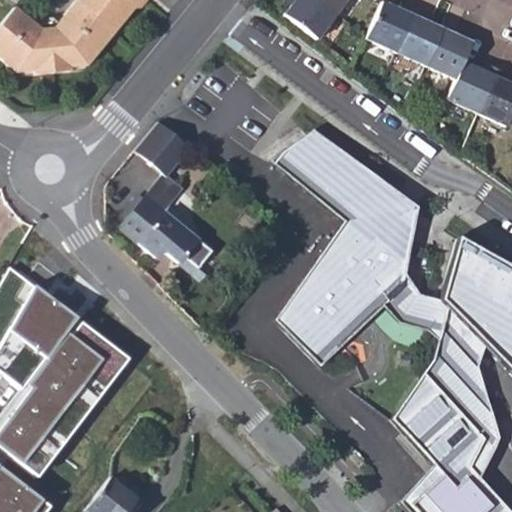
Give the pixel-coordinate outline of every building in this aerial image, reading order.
[(0,60),(21,78),(82,72),(133,9),(130,2),(131,0),(73,0),(51,27),(37,28),(11,8),(0,21),(0,60)] [(131,0),(130,2),(133,9),(138,8),(145,0),(131,0)] [(279,16),(274,23),(307,46),(325,21),(295,0),(281,0),(279,4),(284,9),(279,16)] [(338,0),(295,0),(325,21),(338,0)] [(273,11),(279,16),(284,9),(279,4),(273,11)] [(389,59),(408,15),(395,9),(391,17),(374,10),(358,45),(389,59)] [(418,71),(433,35),(419,29),(422,21),(408,15),(389,59),(418,71)] [(436,28),(433,35),(418,71),(447,84),(457,65),(462,50),(448,42),(451,34),(436,28)] [(470,115),(490,70),(475,63),(472,71),(457,65),(447,84),(439,102),(470,115)] [(501,129),(511,105),(511,88),(510,88),(501,83),(505,75),(490,70),(470,115),(501,129)] [(137,140),(126,153),(159,179),(182,150),(150,123),(137,140)] [(395,194),(311,130),(268,162),(340,223),(272,321),(317,367),(339,347),(333,343),(377,301),(362,285),(370,277),(389,290),(403,276),(411,226),(395,210),(395,194)] [(415,208),(395,194),(395,210),(411,226),(415,208)] [(139,198),(115,228),(151,257),(157,250),(173,264),(179,259),(193,269),(195,267),(206,252),(139,198)] [(511,270),(455,239),(437,301),(445,309),(482,347),(508,373),(511,377),(511,270)] [(0,301),(0,308),(36,338),(70,299),(42,274),(23,296),(12,288),(0,301)] [(370,277),(362,285),(377,301),(381,306),(396,324),(425,331),(436,341),(445,309),(437,301),(418,296),(403,276),(389,290),(370,277)] [(482,347),(445,309),(436,341),(430,362),(421,374),(481,440),(467,468),(477,479),(492,450),(496,438),(475,369),(482,347)] [(80,318),(32,382),(52,400),(65,384),(85,399),(123,355),(80,318)] [(177,385),(148,362),(79,448),(91,459),(116,426),(120,427),(146,394),(160,406),(177,385)] [(507,511),(477,479),(467,468),(481,440),(421,374),(388,420),(434,470),(439,476),(407,505),(413,511),(507,511)] [(27,479),(44,492),(78,450),(59,435),(27,479)] [(439,476),(434,470),(397,504),(404,511),(413,511),(407,505),(439,476)] [(82,511),(83,511),(132,511),(140,501),(108,476),(82,511)]
